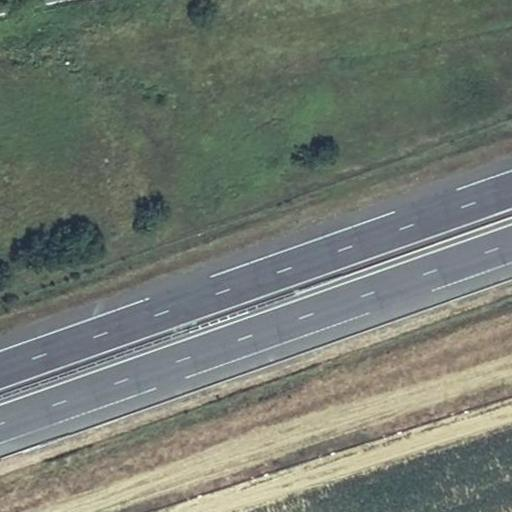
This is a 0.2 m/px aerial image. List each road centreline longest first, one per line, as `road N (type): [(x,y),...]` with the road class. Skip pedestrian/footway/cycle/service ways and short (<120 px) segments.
road 1 (motorway): [(511,189),(0,370)]
road 2 (motorway): [(0,422),(511,242)]
